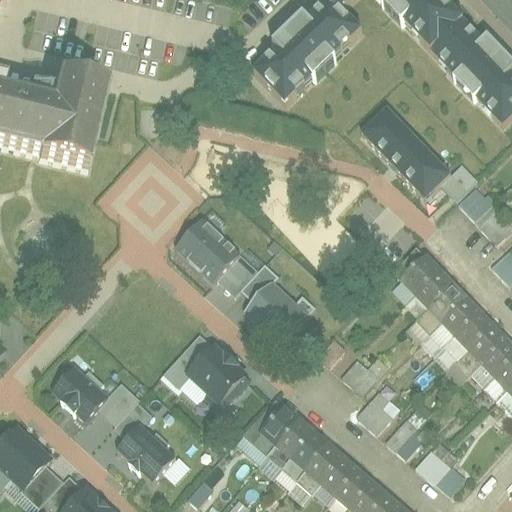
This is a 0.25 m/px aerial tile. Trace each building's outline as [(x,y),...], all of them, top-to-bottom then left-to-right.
[(0,0),(0,156),(88,179),(110,91),(57,76),(48,112),(0,101),(0,0)] [(511,67),(448,0),(325,0),(241,78),(283,123),(369,42),(347,18),(365,0),(366,0),(498,141),(511,128),(511,67)] [(453,172),(387,103),(352,137),(423,212),(442,194),(456,209),(484,183),(464,162),(453,172)] [(204,227),(176,256),(211,290),(239,261),(204,227)] [(508,291),(511,287),(511,250),(489,272),(508,291)] [(399,294),(511,405),(511,355),(424,269),(399,294)] [(274,353),(313,313),(300,301),(293,309),(271,288),(277,282),(265,270),(240,296),(252,307),(239,320),(274,353)] [(329,373),(345,354),(333,343),(316,363),(329,373)] [(218,415),(246,386),(213,354),(195,374),(181,360),(161,381),(179,398),(189,388),(218,415)] [(376,362),(366,372),(356,363),(339,382),(361,402),(387,372),(376,362)] [(73,375),(50,400),(84,431),(108,406),(73,375)] [(354,421),(375,440),(399,414),(377,395),(354,421)] [(417,410),(384,447),(404,465),(429,437),(420,428),(428,419),(417,410)] [(272,450),(341,511),(396,511),(297,423),(272,450)] [(15,430),(0,445),(0,476),(23,499),(54,467),(15,430)] [(174,465),(137,432),(114,457),(150,490),(174,465)] [(437,446),(413,473),(447,503),(464,483),(446,467),(452,460),(437,446)] [(197,511),(211,492),(201,485),(187,505),(197,511)] [(99,511),(86,499),(73,511),(99,511)] [(247,511),(238,503),(230,511),(247,511)]
